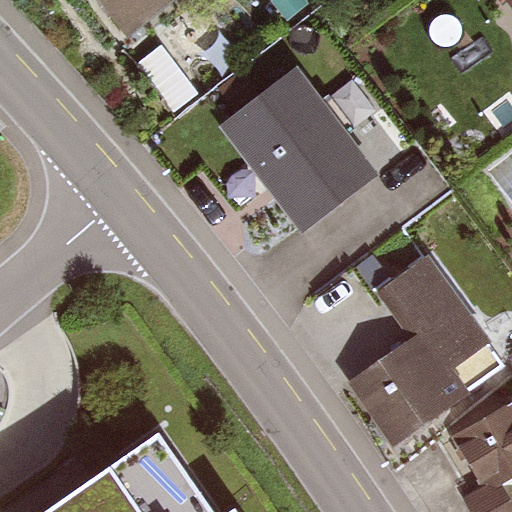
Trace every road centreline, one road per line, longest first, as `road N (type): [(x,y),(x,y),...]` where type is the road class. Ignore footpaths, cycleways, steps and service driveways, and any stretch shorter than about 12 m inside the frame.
road 1 (tertiary): [(120,196),(358,511)]
road 2 (tertiary): [(0,69),(120,196)]
road 3 (residential): [(120,196),(0,303)]
